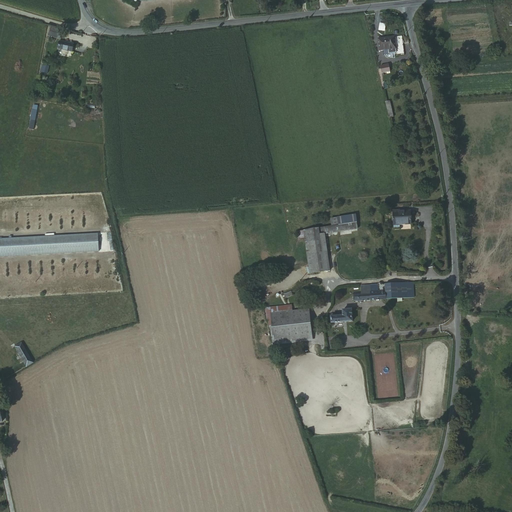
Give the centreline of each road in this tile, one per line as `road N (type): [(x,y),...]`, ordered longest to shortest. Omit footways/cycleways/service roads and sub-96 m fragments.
road 1 (tertiary): [(403,3),(444,163),(458,331),(441,462),(417,511)]
road 2 (tertiary): [(403,3),(130,33),(94,22)]
road 3 (unknown): [(458,331),(328,338)]
